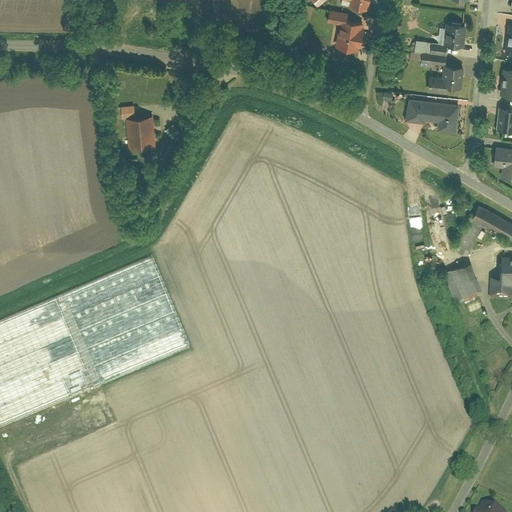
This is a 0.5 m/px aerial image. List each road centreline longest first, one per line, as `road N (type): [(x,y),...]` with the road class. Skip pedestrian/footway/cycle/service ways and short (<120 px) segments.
road 1 (tertiary): [(0,47),(135,50),(250,75),(361,120)]
road 2 (residential): [(480,0),(468,180)]
road 3 (residential): [(511,400),(457,511)]
road 4 (tertiary): [(361,120),(468,180)]
road 5 (residential): [(381,0),(361,120)]
